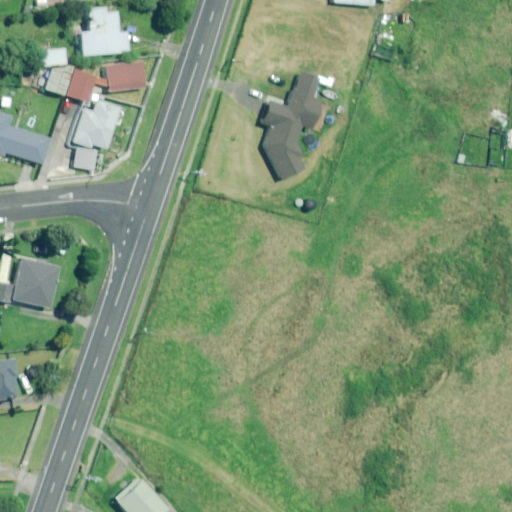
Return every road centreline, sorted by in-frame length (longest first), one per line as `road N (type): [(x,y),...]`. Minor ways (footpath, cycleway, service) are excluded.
road 1 (tertiary): [(147,209),(44,511)]
road 2 (tertiary): [(216,0),(147,209)]
road 3 (residential): [(0,208),(91,199),(147,209)]
